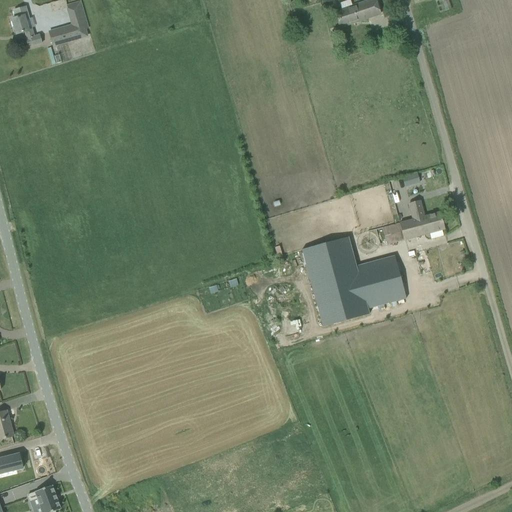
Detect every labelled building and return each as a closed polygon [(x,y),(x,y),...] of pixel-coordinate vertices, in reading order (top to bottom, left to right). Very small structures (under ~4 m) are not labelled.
[(342,10),(335,12),(340,28),(370,18),(380,14),(375,0),(372,0),(365,2),(352,7),(342,10)] [(72,26),(49,33),(53,46),(87,37),(85,30),(84,28),(84,27),(84,25),(87,24),(87,23),(80,2),(77,3),(67,6),(72,26)] [(26,39),(28,47),(42,44),(39,36),(34,37),(31,28),(28,29),(25,20),(29,19),(25,7),(14,11),(16,18),(12,19),(16,35),(25,33),(27,39),(26,39)] [(405,188),(420,183),(417,173),(402,178),(405,188)] [(409,205),(413,220),(424,217),(420,202),(409,205)] [(413,220),(399,224),(404,241),(435,232),(444,230),(440,213),(424,217),(413,220)] [(348,238),(302,250),(323,327),(369,314),(368,309),(406,299),(394,256),(356,267),(348,238)] [(408,266),(412,276),(424,270),(419,260),(408,264),(408,266)] [(0,412),(0,440),(14,436),(7,411),(0,412)] [(19,454),(0,459),(0,474),(23,469),(22,468),(19,455),(19,454)] [(36,493),(28,496),(30,501),(38,499),(42,511),(55,511),(60,510),(52,486),(35,492),(36,493)]
